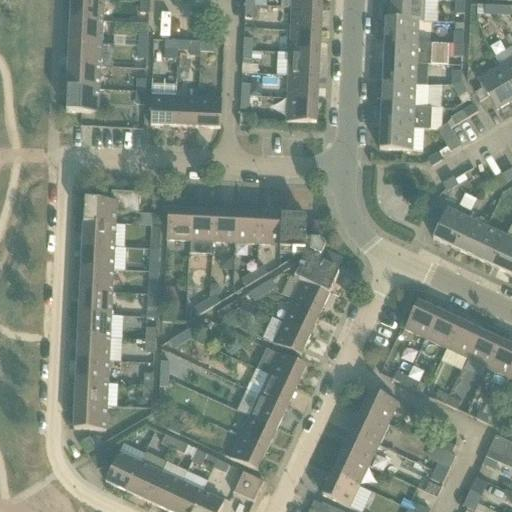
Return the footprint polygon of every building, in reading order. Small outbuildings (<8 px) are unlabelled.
[(102,24),(103,1),(76,0),(70,0),(70,22),(102,24)] [(321,11),(321,0),(281,0),(281,10),(291,10),(321,11)] [(423,23),(424,1),(394,0),(391,0),(390,21),(418,23),(423,23)] [(149,16),(149,4),(140,3),(140,16),(149,16)] [(464,17),(465,4),(455,3),(455,16),(464,17)] [(253,21),(253,8),(244,8),(244,20),(253,21)] [(497,18),(498,8),(485,8),(485,18),(497,18)] [(510,9),(498,8),(497,18),(510,18),(510,9)] [(320,34),(321,11),(291,10),(290,33),(320,34)] [(418,23),(390,21),(385,21),(384,43),(417,45),(418,23)] [(101,47),(102,24),(70,22),(69,45),(101,47)] [(319,57),(320,34),(290,33),(289,56),(319,57)] [(463,47),(463,35),(454,34),(453,47),(463,47)] [(147,49),(148,38),(148,36),(139,36),(138,49),(147,49)] [(252,41),(243,41),(242,53),(251,53),(252,41)] [(165,43),(164,62),(177,63),(177,52),(177,43),(165,43)] [(177,43),(177,52),(190,53),(189,58),(200,59),(201,53),(201,44),(177,43)] [(431,45),(417,45),(384,43),(383,65),(416,66),(430,67),(431,45)] [(213,54),(213,46),(213,45),(201,44),(201,53),(213,54)] [(99,69),(101,47),(69,45),(68,68),(99,69)] [(462,60),(463,47),(453,47),(453,59),(462,60)] [(146,62),(147,49),(138,49),(138,61),(146,62)] [(251,66),(251,53),(242,53),(242,66),(251,66)] [(318,80),(319,57),(289,56),(288,79),(318,80)] [(511,61),(499,69),(511,90),(511,61)] [(415,88),(416,66),(383,65),(382,87),(415,88)] [(98,92),(99,69),(68,68),(67,91),(98,92)] [(511,103),(511,90),(499,69),(477,82),(482,90),(474,95),(479,104),(488,99),(496,113),(511,103)] [(452,73),(451,88),(460,85),(461,73),(452,73)] [(317,103),(318,80),(288,79),(287,102),(317,103)] [(137,82),(136,94),(145,95),(145,82),(137,82)] [(470,101),(460,85),(451,88),(458,100),(460,100),(463,105),(470,101)] [(250,87),(241,86),(240,99),(249,99),(250,87)] [(426,89),(415,88),(382,87),(381,109),(414,110),(425,111),(426,89)] [(97,116),(98,92),(67,91),(65,115),(97,116)] [(144,107),(145,95),(136,94),(135,107),(144,107)] [(173,129),(175,99),(151,98),(150,128),(173,129)] [(197,130),(198,100),(175,99),(173,129),(197,130)] [(248,112),(249,99),(240,99),(240,111),(248,112)] [(220,131),(221,102),(198,100),(197,130),(220,131)] [(316,126),(317,103),(287,102),(286,125),(316,126)] [(467,121),(478,114),(474,107),(462,114),(450,121),(455,128),(467,121)] [(430,111),(425,111),(414,110),(381,109),(380,130),(413,132),(428,133),(430,111)] [(251,117),(239,116),(239,128),(251,129),(251,117)] [(460,148),(450,131),(447,126),(437,133),(450,154),(460,148)] [(412,154),(413,132),(380,130),(379,152),(412,154)] [(443,162),(441,160),(438,155),(427,161),(432,169),(443,162)] [(511,180),(511,170),(501,177),(505,185),(511,180)] [(458,187),(455,182),(453,179),(442,186),(447,194),(458,187)] [(139,216),(140,195),(111,193),(110,203),(84,202),(83,226),(115,227),(115,215),(139,216)] [(161,209),(162,196),(153,196),(152,208),(161,209)] [(452,250),(466,221),(446,211),(432,241),(452,250)] [(189,244),(190,214),(167,213),(166,243),(189,244)] [(189,244),(189,256),(210,257),(211,245),(213,215),(190,214),(189,244)] [(234,246),(235,216),(213,215),(211,245),(234,246)] [(256,247),(258,217),(235,216),(234,246),(256,247)] [(279,248),(281,218),(258,217),(256,247),(279,248)] [(339,275),(318,264),(320,260),(324,252),(324,250),(321,244),(319,244),(310,243),(305,243),(306,219),(281,218),(279,248),(279,252),(278,268),(283,275),(290,278),(302,284),(329,296),(339,275)] [(472,259),(486,230),(466,221),(452,250),(472,259)] [(114,250),(115,227),(83,226),(82,249),(114,250)] [(492,269),(506,239),(486,230),(472,259),(492,269)] [(159,252),(159,240),(151,239),(150,252),(159,252)] [(511,278),(511,276),(511,242),(506,239),(492,269),(511,278)] [(113,273),(114,250),(82,249),(81,271),(113,273)] [(150,252),(149,265),(158,265),(159,252),(150,252)] [(326,263),(330,255),(324,252),(320,260),(326,263)] [(332,266),(336,258),(330,255),(326,263),(332,266)] [(342,261),(336,258),(332,266),(338,268),(342,261)] [(263,268),(252,274),(257,284),(269,278),(263,268)] [(111,296),(113,273),(81,271),(80,294),(111,296)] [(257,284),(252,274),(240,280),(246,290),(257,284)] [(157,298),(157,285),(158,275),(149,275),(148,298),(157,298)] [(271,283),(260,289),(264,297),(275,291),(271,283)] [(320,315),(329,296),(302,284),(293,303),(320,315)] [(164,288),(164,302),(180,302),(180,288),(164,288)] [(264,297),(260,289),(249,295),(253,303),(264,297)] [(110,318),(111,296),(80,294),(79,317),(110,318)] [(210,312),(221,306),(215,297),(204,303),(210,312)] [(156,311),(157,298),(148,298),(147,310),(156,311)] [(210,312),(204,303),(194,310),(199,319),(210,312)] [(310,337),(320,315),(293,303),(283,324),(310,337)] [(425,341),(437,314),(417,305),(404,332),(425,341)] [(228,308),(217,314),(222,323),(233,317),(228,308)] [(445,351),(458,324),(437,314),(425,341),(445,351)] [(162,325),(175,326),(176,316),(163,315),(162,325)] [(109,341),(110,318),(79,317),(78,340),(109,341)] [(300,359),(310,337),(283,324),(273,346),(300,359)] [(466,361),(479,334),(458,324),(445,351),(466,361)] [(191,330),(180,337),(186,345),(196,339),(191,330)] [(154,344),(155,331),(146,331),(146,343),(154,344)] [(487,371),(500,344),(479,334),(466,361),(487,371)] [(186,345),(180,337),(170,343),(176,352),(186,345)] [(108,364),(109,341),(78,340),(76,362),(108,364)] [(154,356),(154,344),(146,343),(145,356),(154,356)] [(508,380),(511,371),(511,349),(500,344),(487,371),(508,380)] [(306,369),(288,361),(279,356),(269,377),(296,390),(306,369)] [(107,387),(108,364),(76,362),(75,385),(107,387)] [(161,366),(160,377),(169,378),(170,367),(161,366)] [(404,388),(407,379),(396,374),(392,382),(404,388)] [(152,389),(153,377),(144,376),(143,389),(152,389)] [(160,377),(159,388),(168,389),(169,378),(160,377)] [(269,377),(259,398),(286,411),(296,390),(269,377)] [(419,385),(407,379),(404,388),(415,393),(419,385)] [(106,409),(107,387),(75,385),(74,408),(106,409)] [(152,402),(152,389),(143,389),(143,401),(152,402)] [(388,426),(397,406),(398,405),(371,393),(361,414),(388,426)] [(445,407),(449,399),(437,393),(433,401),(445,407)] [(276,432),(286,411),(259,398),(249,419),(276,432)] [(460,404),(449,399),(445,407),(456,412),(460,404)] [(105,433),(106,413),(106,409),(74,408),(73,432),(105,433)] [(486,427),(490,418),(479,412),(475,421),(486,427)] [(378,447),(388,426),(361,414),(351,435),(378,447)] [(501,424),(490,418),(486,427),(497,432),(501,424)] [(266,453),(276,432),(249,419),(239,440),(266,453)] [(178,437),(183,429),(171,423),(166,431),(178,437)] [(368,468),(378,447),(351,435),(341,456),(368,468)] [(172,452),(176,443),(165,438),(161,446),(172,452)] [(511,445),(495,438),(485,459),(497,465),(511,471),(511,445)] [(95,451),(88,440),(81,444),(87,455),(95,451)] [(256,474),(266,453),(239,440),(229,461),(256,474)] [(183,457),(187,449),(176,443),(172,452),(183,457)] [(455,449),(455,448),(443,443),(439,451),(451,457),(455,449)] [(217,463),(206,457),(196,453),(191,465),(200,470),(202,465),(213,471),(217,463)] [(105,467),(98,456),(91,461),(97,472),(105,467)] [(126,495),(140,466),(119,456),(105,484),(126,495)] [(358,489),(368,468),(341,456),(331,477),(358,489)] [(493,473),(497,465),(485,459),(482,467),(493,473)] [(225,476),(229,468),(217,463),(213,471),(225,476)] [(147,504),(161,475),(140,466),(126,495),(147,504)] [(446,479),(449,472),(438,466),(434,474),(446,479)] [(253,506),(263,484),(242,474),(232,496),(253,506)] [(442,487),(446,479),(434,474),(430,482),(442,487)] [(163,511),(168,511),(181,485),(161,475),(147,504),(163,511)] [(358,489),(331,477),(321,498),(349,510),(358,489)] [(193,511),(202,495),(181,485),(168,511),(193,511)] [(481,498),(470,493),(466,500),(477,506),(481,498)] [(219,511),(223,505),(202,495),(193,511),(219,511)] [(470,511),(474,511),(477,506),(466,500),(462,508),(470,511)] [(337,511),(323,504),(323,506),(314,502),(310,510),(313,511),(337,511)]
